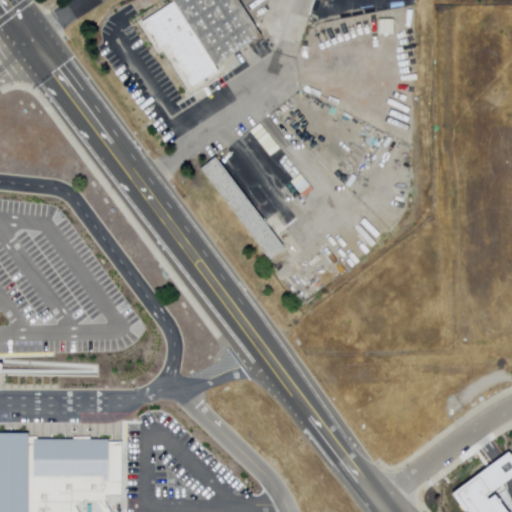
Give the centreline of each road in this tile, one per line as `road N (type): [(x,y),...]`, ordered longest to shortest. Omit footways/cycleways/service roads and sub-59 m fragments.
road 1 (primary): [(264,344),(33,40)]
road 2 (primary): [(394,511),(264,344)]
road 3 (residential): [(0,406),(114,406),(178,388)]
road 4 (residential): [(387,502),(478,422),(511,406)]
